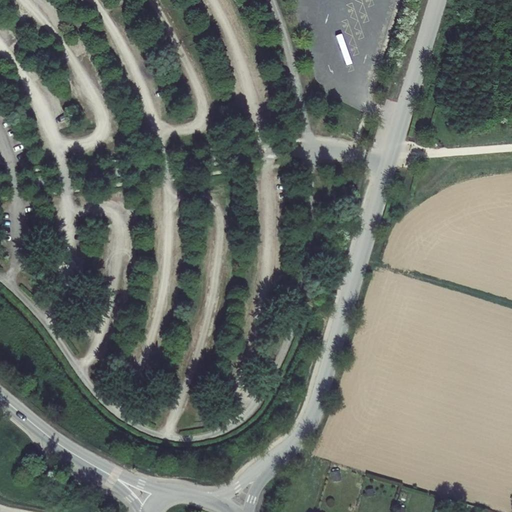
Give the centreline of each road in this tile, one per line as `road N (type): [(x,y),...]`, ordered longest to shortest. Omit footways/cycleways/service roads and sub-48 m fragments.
road 1 (unclassified): [(260,473),(299,437),(316,403),(435,0)]
road 2 (unknown): [(358,258),(511,304)]
road 3 (tertiary): [(0,397),(111,475)]
